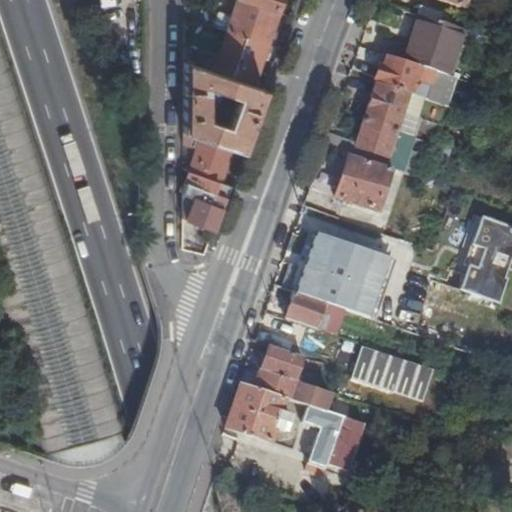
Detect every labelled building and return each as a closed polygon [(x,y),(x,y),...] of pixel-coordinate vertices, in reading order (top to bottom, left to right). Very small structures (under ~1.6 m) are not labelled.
[(184,46),(183,62),(202,68),(252,84),(258,67),(272,25),(277,10),(278,9),(250,0),(236,0),(227,30),(239,34),(237,40),(242,41),(233,68),(208,60),(209,55),(184,46)] [(250,0),(278,9),(280,0),(250,0)] [(418,16),(403,62),(433,71),(446,75),(461,29),(418,16)] [(467,31),(461,29),(446,75),(452,77),(467,31)] [(382,55),(374,81),(408,92),(413,94),(417,80),(429,84),(433,71),(403,62),(382,55)] [(183,62),(182,131),(196,135),(200,137),(231,147),(241,151),(264,88),(252,84),(202,68),(183,62)] [(366,109),(362,120),(396,131),(408,92),(374,81),(366,109)] [(408,92),(396,131),(412,137),(421,112),(424,98),(413,94),(408,92)] [(439,118),(444,104),(424,98),(421,112),(439,118)] [(327,133),(322,147),(348,155),(390,170),(402,174),(410,150),(413,137),(412,137),(396,131),(362,120),(354,145),(351,144),(351,141),(327,133)] [(182,131),(182,143),(193,146),(196,135),(182,131)] [(197,147),(189,171),(220,181),(231,147),(200,137),(197,147)] [(435,158),(439,146),(413,137),(410,150),(435,158)] [(390,170),(348,155),(334,198),(376,212),(390,170)] [(181,194),(181,217),(213,229),(221,208),(229,184),(220,181),(189,171),(181,194)] [(485,252),(480,268),(508,277),(511,265),(511,227),(483,217),(473,248),(485,252)] [(313,232),(292,291),(320,301),(332,305),(337,307),(367,317),(387,258),(313,232)] [(470,267),(462,292),(501,306),(509,281),(507,280),(508,277),(480,268),(479,270),(470,267)] [(292,291),(283,318),(285,318),(305,325),(328,333),(330,330),(337,307),(332,305),(320,301),(292,291)] [(285,318),(275,347),(295,354),(305,325),(285,318)] [(349,364),(354,343),(340,340),(335,360),(349,364)] [(252,388),(280,397),(287,399),(292,386),(298,387),(299,383),(297,382),(299,375),(295,373),(301,356),(295,354),(275,347),(267,344),(252,388)] [(422,403),(432,369),(357,346),(347,380),(422,403)] [(238,383),(222,427),(266,441),(271,427),(283,431),(289,415),(276,411),(280,397),(252,388),(238,383)] [(318,428),(306,463),(323,469),(339,417),(305,405),(300,421),(318,428)]
